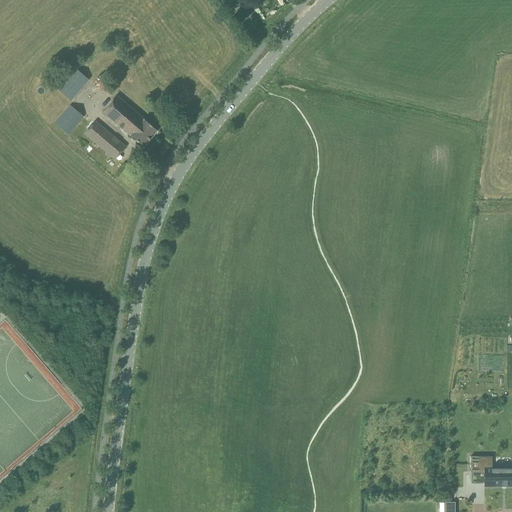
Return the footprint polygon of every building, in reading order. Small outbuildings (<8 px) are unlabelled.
[(58,87),(57,88),(71,100),(88,80),(75,67),(63,81),(61,78),(55,84),(58,87)] [(102,112),(112,120),(143,147),(157,130),(144,119),(145,119),(117,95),(113,100),(112,99),(106,107),(106,108),(102,112)] [(70,105),(57,120),(55,123),(69,134),(84,117),(70,105)] [(123,150),(126,147),(95,121),(92,124),(86,130),(87,131),(84,133),(115,159),(117,157),(118,157),(124,150),(123,150)] [(471,456),(471,472),(485,472),(485,485),(501,485),(501,486),(507,486),(507,485),(511,484),(511,467),(492,467),(492,456),(471,456)] [(454,511),(455,502),(445,502),(444,511),(454,511)]
